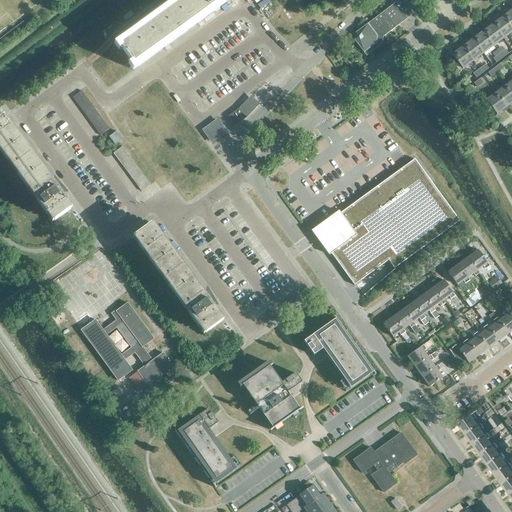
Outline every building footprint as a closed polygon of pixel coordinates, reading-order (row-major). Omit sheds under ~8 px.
[(181,0),(165,12),(119,44),(133,65),(222,0),(181,0)] [(398,0),(397,0),(370,21),(355,32),(354,40),(366,56),(382,44),(383,36),(407,18),(398,5),(401,3),(398,0)] [(511,29),(511,9),(507,13),(505,11),(501,14),(503,16),(502,16),(511,29)] [(503,38),(511,31),(511,29),(502,16),(497,21),(495,19),(491,22),(493,24),(492,24),(503,38)] [(493,46),(503,38),(492,24),(487,28),(485,26),(481,29),(482,32),(493,46)] [(483,53),(493,46),(482,32),(477,36),(476,33),(471,37),(472,39),(483,53)] [(473,61),(483,53),(472,39),(467,43),(466,41),(461,44),(462,46),(473,61)] [(462,68),(473,61),(462,46),(457,51),(455,48),(450,52),(462,68)] [(500,54),(503,59),(508,54),(505,50),(500,54)] [(500,54),(493,59),(496,64),(503,59),(500,54)] [(497,73),(503,68),(500,64),(494,68),(497,73)] [(479,69),(483,74),(488,70),(485,65),(479,69)] [(488,73),(491,77),(497,73),(494,68),(488,73)] [(479,69),(473,74),(476,79),(483,74),(479,69)] [(474,83),(477,87),(483,83),(480,79),(474,83)] [(496,92),(508,108),(507,106),(511,102),(511,101),(511,92),(506,84),(496,92)] [(76,102),(85,96),(81,91),(72,97),(76,102)] [(504,111),(508,108),(496,92),(486,99),(496,113),(502,109),(504,111)] [(79,107),(88,100),(85,96),(76,102),(79,107)] [(88,100),(79,107),(83,111),(92,105),(88,100)] [(248,100),(239,109),(231,115),(237,123),(245,117),(255,107),(248,100)] [(92,105),(83,111),(86,116),(95,110),(92,105)] [(95,110),(86,116),(90,121),(98,115),(95,110)] [(53,186),(0,113),(0,146),(54,221),(70,209),(61,197),(65,194),(57,183),(53,186)] [(98,115),(90,121),(93,126),(102,120),(98,115)] [(102,120),(93,126),(97,131),(105,124),(102,120)] [(217,120),(203,130),(211,142),(225,132),(217,120)] [(105,124),(97,131),(100,135),(109,129),(105,124)] [(109,137),(115,145),(122,139),(116,131),(109,137)] [(117,158),(125,152),(122,147),(113,153),(117,158)] [(120,163),(129,156),(125,152),(117,158),(120,163)] [(124,167),(132,161),(129,156),(120,163),(124,167)] [(394,269),(459,221),(414,159),(339,214),(348,226),(323,243),(354,285),(388,261),(394,269)] [(127,172),(136,166),(132,161),(124,167),(127,172)] [(131,177),(139,171),(136,166),(127,172),(131,177)] [(134,182),(142,176),(139,171),(131,177),(134,182)] [(138,186),(146,180),(142,176),(134,182),(138,186)] [(138,186),(141,191),(149,185),(146,180),(138,186)] [(134,236),(159,271),(205,333),(220,321),(212,309),(216,306),(208,295),(203,298),(150,224),(134,236)] [(477,270),(483,266),(485,269),(489,266),(487,263),(477,250),(467,257),(477,270)] [(467,278),(473,273),(475,276),(479,273),(477,270),(467,257),(457,265),(467,278)] [(457,265),(447,272),(457,285),(463,281),(465,283),(469,280),(467,278),(457,265)] [(125,268),(120,271),(126,279),(130,276),(125,268)] [(433,287),(442,300),(443,300),(448,296),(450,299),(454,296),(452,293),(453,293),(443,280),(433,287)] [(432,308),(433,308),(438,303),(440,306),(445,303),(443,300),(442,300),(433,287),(423,295),(432,308)] [(413,302),(422,315),(423,315),(428,311),(435,319),(439,316),(433,308),(432,308),(423,295),(413,302)] [(471,296),(465,301),(470,307),(475,303),(471,296)] [(403,309),(412,322),(413,322),(418,318),(424,326),(428,322),(423,315),(422,315),(413,302),(403,309)] [(116,311),(111,314),(116,320),(103,330),(95,320),(81,330),(117,381),(132,371),(124,360),(135,353),(144,367),(137,372),(147,386),(173,368),(163,354),(152,361),(142,347),(154,339),(127,303),(116,311)] [(393,316),(402,330),(403,329),(408,325),(415,334),(419,331),(413,322),(412,322),(403,309),(393,316)] [(498,321),(508,334),(511,330),(511,317),(509,313),(508,313),(506,311),(502,314),(504,316),(498,321)] [(411,340),(403,329),(402,330),(393,316),(383,324),(392,337),(398,332),(400,335),(401,335),(407,343),(411,340)] [(488,328),(498,341),(508,334),(498,321),(496,318),(492,321),(494,324),(489,328),(488,328)] [(373,372),(363,358),(336,319),(316,333),(349,381),(345,383),(349,389),(373,372)] [(478,335),(488,348),(498,341),(488,328),(489,328),(487,325),(482,328),(484,331),(479,335),(478,335)] [(469,343),(478,356),(488,348),(478,335),(479,335),(477,332),(472,336),(474,338),(469,342),(469,343)] [(322,349),(312,335),(303,342),(313,356),(322,349)] [(430,340),(423,345),(426,349),(433,344),(430,340)] [(466,360),(468,363),(478,356),(469,343),(469,342),(467,340),(463,343),(464,345),(459,350),(455,345),(449,350),(460,365),(466,360)] [(407,357),(414,367),(427,357),(423,351),(426,349),(423,345),(420,347),(407,357)] [(414,367),(422,377),(435,367),(430,361),(433,359),(430,355),(427,357),(414,367)] [(435,367),(422,377),(429,387),(442,377),(438,371),(440,369),(437,365),(435,367)] [(301,383),(296,377),(294,374),(281,383),(269,366),(242,385),(273,429),(300,410),(288,392),(301,383)] [(127,419),(120,409),(113,414),(120,424),(127,419)] [(195,418),(175,432),(181,440),(185,445),(190,453),(194,458),(199,466),(203,471),(208,479),(213,485),(237,469),(236,468),(233,463),(229,466),(204,431),(217,422),(207,409),(195,418)] [(470,416),(457,426),(464,436),(478,426),(473,420),(476,418),(480,416),(477,412),(473,414),(470,416)] [(495,416),(490,420),(496,428),(501,424),(495,416)] [(478,426),(464,436),(472,446),(485,436),(481,430),(483,428),(480,424),(478,426)] [(417,455),(400,433),(388,442),(389,443),(375,454),(370,448),(353,460),(362,473),(373,465),(377,471),(371,475),(384,492),(396,483),(389,474),(403,463),(404,464),(417,455)] [(485,436),(472,446),(479,456),(492,446),(488,440),(491,438),(488,434),(485,436)] [(492,446),(479,456),(486,466),(499,456),(495,450),(498,448),(495,444),(492,446)] [(499,456),(486,466),(494,476),(507,466),(502,460),(505,458),(502,454),(499,456)] [(507,466),(494,476),(501,486),(511,477),(511,473),(510,470),(511,468),(511,462),(507,466)] [(511,477),(501,486),(508,496),(511,492),(511,477)] [(321,495),(314,485),(286,505),(290,511),(298,511),(305,508),(305,507),(321,495)] [(319,511),(329,505),(321,495),(305,507),(305,508),(308,511),(319,511)] [(400,506),(394,499),(389,502),(395,510),(400,506)]
